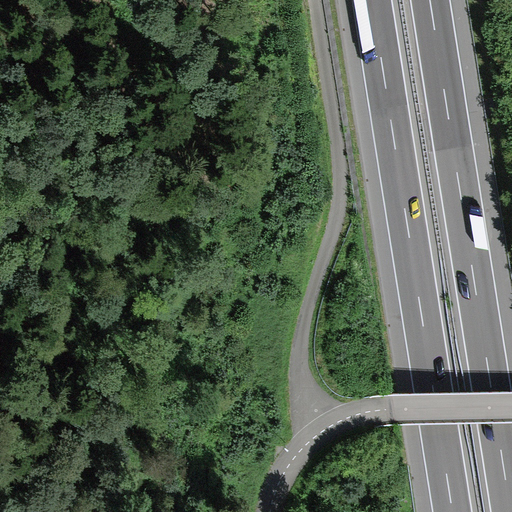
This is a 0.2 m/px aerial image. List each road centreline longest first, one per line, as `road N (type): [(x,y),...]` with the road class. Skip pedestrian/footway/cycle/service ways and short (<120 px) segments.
road 1 (motorway): [(371,0),(454,511)]
road 2 (motorway): [(511,510),(432,0)]
road 3 (residential): [(329,431),(309,410),(301,378),(300,345),(336,183),(308,0)]
road 4 (residential): [(511,413),(381,415),(329,431)]
